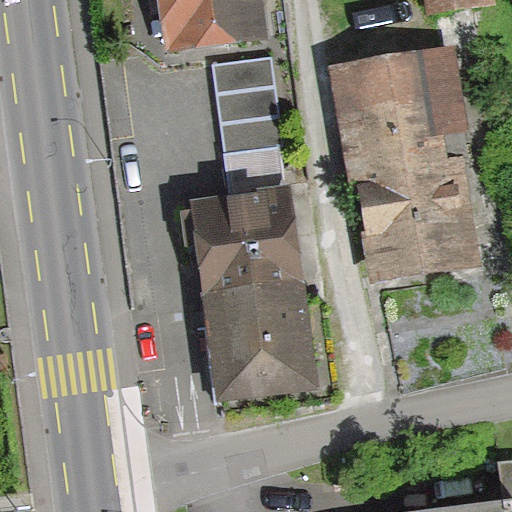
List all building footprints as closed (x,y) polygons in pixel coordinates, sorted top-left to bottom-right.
[(254,0),(145,0),(153,65),(260,53),(254,0)] [(486,9),(484,0),(423,0),(426,18),(486,9)] [(450,58),(332,78),(367,289),(474,271),(455,156),(466,155),(450,58)] [(266,65),(208,72),(224,190),(281,183),(266,65)] [(317,398),(288,195),(190,209),(220,412),(317,398)] [(511,511),(511,468),(495,471),(500,511),(511,511)]
